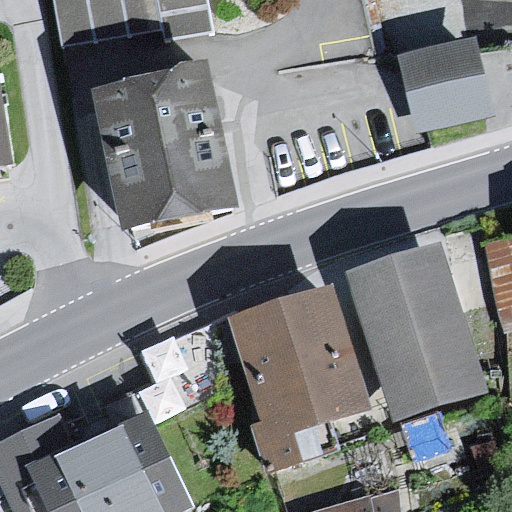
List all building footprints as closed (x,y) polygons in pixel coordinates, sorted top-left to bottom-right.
[(480,43),(406,57),(421,134),(495,119),(480,43)] [(0,175),(13,174),(0,77),(0,175)] [(212,82),(106,103),(133,234),(239,212),(212,82)] [(511,319),(511,241),(479,251),(501,322),(511,319)] [(351,281),(400,428),(490,398),(441,251),(351,281)] [(333,295),(230,329),(263,427),(256,429),(271,475),(305,464),(297,441),(373,416),(333,295)] [(64,460),(15,481),(30,511),(180,511),(141,427),(64,460)] [(30,511),(15,481),(64,460),(54,428),(0,453),(0,502),(5,511),(30,511)] [(405,511),(399,491),(324,511),(405,511)]
